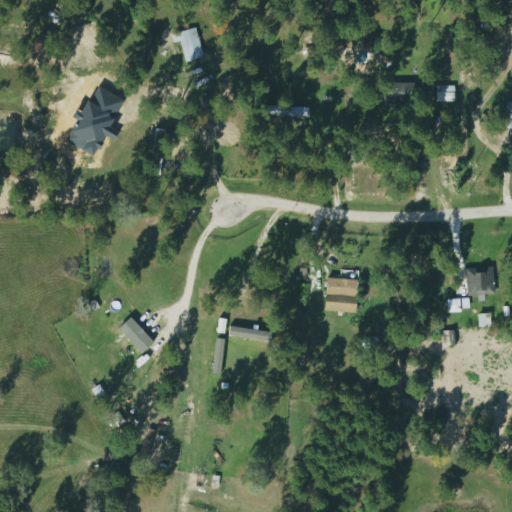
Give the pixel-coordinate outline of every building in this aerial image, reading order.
[(171,34),(173,43),(178,42),(183,62),(202,57),(195,28),(171,34)] [(384,102),(430,103),(430,83),(384,82),(384,102)] [(453,86),(434,86),(434,101),(453,101),(453,86)] [(511,103),(503,102),(500,128),(511,129),(511,103)] [(260,116),(307,116),(307,106),(260,106),(260,116)] [(162,147),(150,146),(146,174),(157,176),(162,147)] [(464,268),(464,295),(492,295),(492,268),(464,268)] [(323,297),(356,298),(357,280),(324,279),(323,297)] [(476,309),(476,327),(488,327),(488,309),(476,309)] [(137,343),(118,319),(104,329),(124,354),(137,343)]
